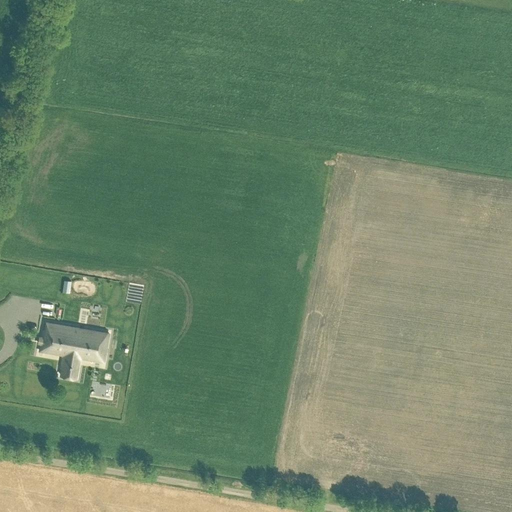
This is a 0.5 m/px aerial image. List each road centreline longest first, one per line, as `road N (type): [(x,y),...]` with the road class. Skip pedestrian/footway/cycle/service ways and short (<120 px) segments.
road 1 (track): [(0,452),(365,511)]
road 2 (unclassified): [(0,176),(48,0)]
